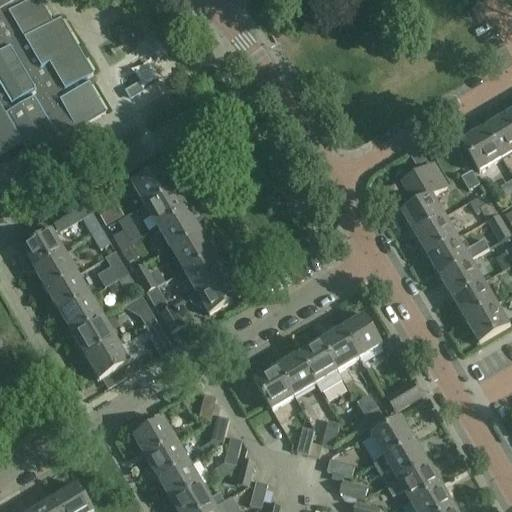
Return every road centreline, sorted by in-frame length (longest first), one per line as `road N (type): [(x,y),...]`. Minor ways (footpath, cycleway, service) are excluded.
road 1 (residential): [(81,429),(379,254)]
road 2 (tertiary): [(334,179),(258,58),(212,9)]
road 3 (residential): [(511,78),(334,179)]
road 4 (unknown): [(203,357),(99,191)]
road 5 (tertiary): [(464,404),(379,254)]
road 6 (residential): [(81,429),(0,285)]
